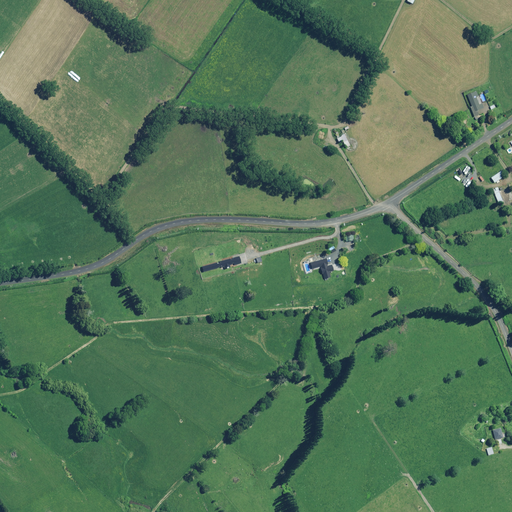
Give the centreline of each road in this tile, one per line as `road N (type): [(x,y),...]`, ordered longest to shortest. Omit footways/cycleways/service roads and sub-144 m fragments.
road 1 (residential): [(0,283),(102,263),(148,232),(181,222),(325,222),(386,203)]
road 2 (residential): [(386,203),(484,295),(511,352)]
road 3 (residential): [(386,203),(511,121)]
